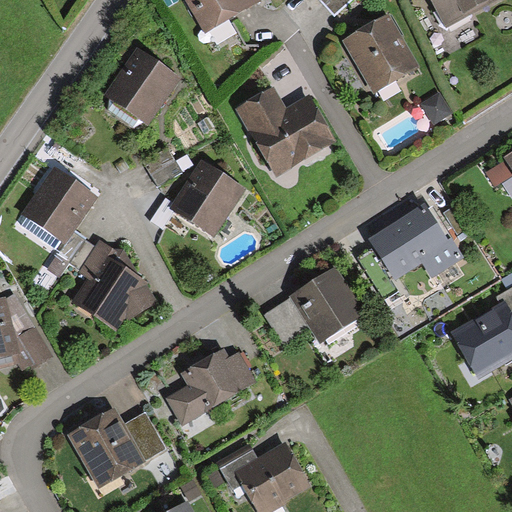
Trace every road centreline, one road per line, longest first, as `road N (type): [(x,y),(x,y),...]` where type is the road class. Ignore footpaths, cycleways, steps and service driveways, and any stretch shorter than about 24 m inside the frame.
road 1 (residential): [(511,113),(38,414),(23,435),(20,462),(49,511)]
road 2 (tertiary): [(0,157),(111,0)]
